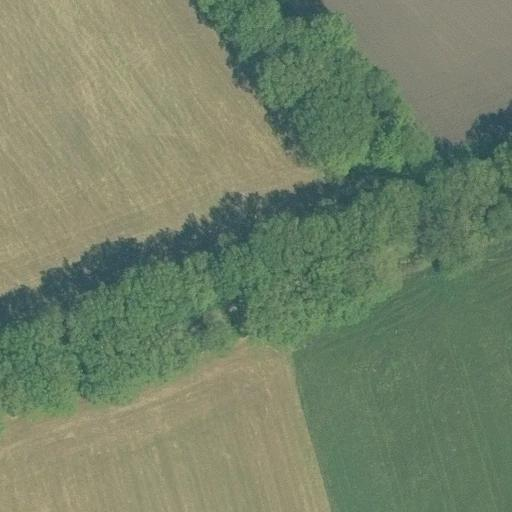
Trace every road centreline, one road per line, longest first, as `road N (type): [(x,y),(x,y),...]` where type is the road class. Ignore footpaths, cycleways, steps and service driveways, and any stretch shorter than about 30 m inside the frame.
road 1 (track): [(0,401),(433,235)]
road 2 (track): [(256,0),(433,235)]
